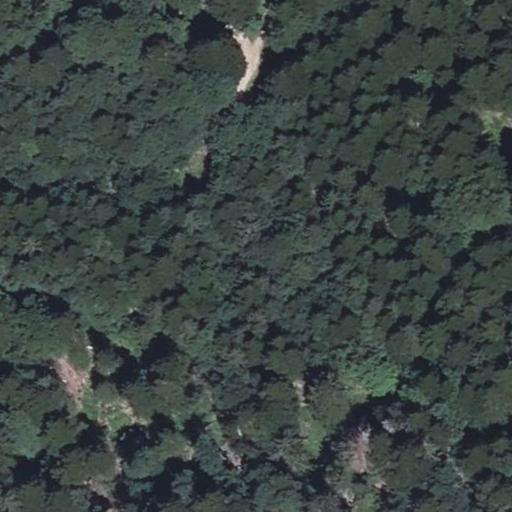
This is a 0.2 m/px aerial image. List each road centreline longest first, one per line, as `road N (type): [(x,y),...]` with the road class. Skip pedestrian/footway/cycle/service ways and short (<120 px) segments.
road 1 (track): [(0,304),(111,345),(367,408)]
road 2 (track): [(245,78),(201,149),(167,166),(0,198)]
road 3 (track): [(145,0),(237,37),(245,78)]
road 4 (track): [(0,69),(34,57),(82,21),(95,0)]
